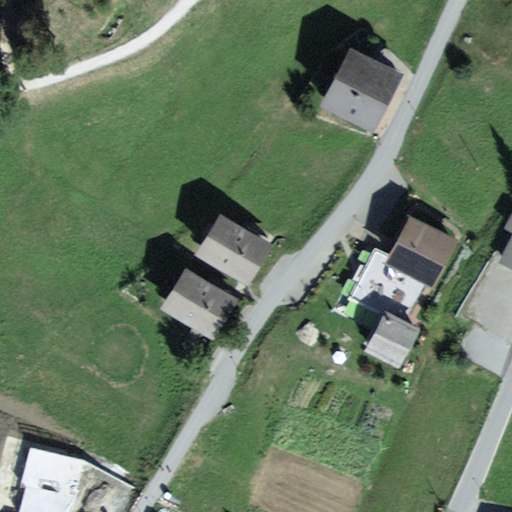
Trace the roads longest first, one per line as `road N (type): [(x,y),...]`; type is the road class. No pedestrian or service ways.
road 1 (residential): [(143,511),(262,310),(395,144),(457,0)]
road 2 (track): [(0,66),(6,80),(21,84),(68,74),(126,51),(189,0)]
road 3 (residential): [(511,391),(458,511)]
